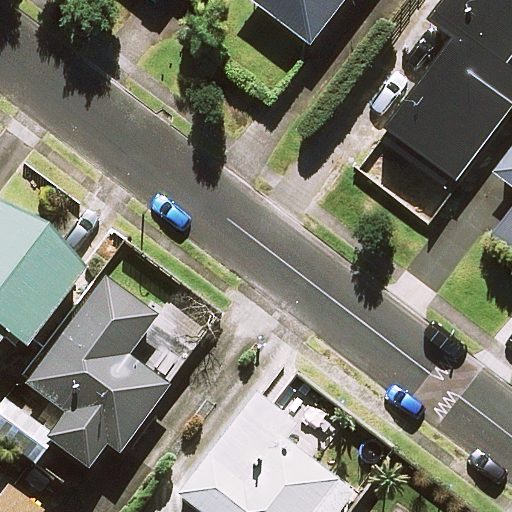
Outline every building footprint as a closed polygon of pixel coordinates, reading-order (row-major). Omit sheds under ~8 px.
[(336,0),(245,0),(303,44),(336,0)] [(458,174),(511,99),(511,60),(511,61),(511,59),(511,0),(441,0),(432,13),(457,31),(389,124),(458,174)] [(511,178),(511,207),(488,244),(511,259),(511,157),(504,170),(511,178)] [(0,203),(0,340),(5,334),(22,347),(83,269),(0,203)] [(5,402),(0,409),(0,437),(33,463),(49,442),(86,469),(106,442),(119,451),(166,386),(127,358),(155,320),(99,279),(22,384),(64,415),(49,435),(5,402)] [(341,511),(353,497),(242,410),(176,495),(197,511),(341,511)] [(39,511),(46,504),(0,471),(0,511),(39,511)]
